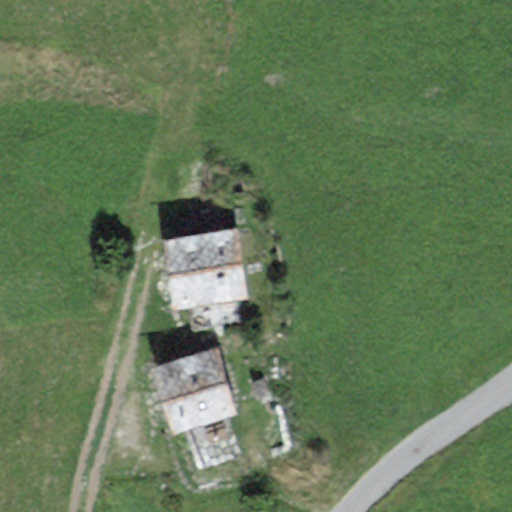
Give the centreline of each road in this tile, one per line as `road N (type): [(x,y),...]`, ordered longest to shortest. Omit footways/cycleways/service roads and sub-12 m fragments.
road 1 (track): [(143,247),(81,511)]
road 2 (track): [(351,511),(416,449),(511,386)]
